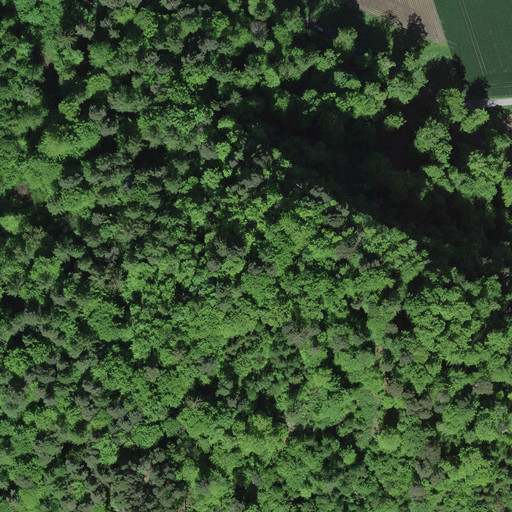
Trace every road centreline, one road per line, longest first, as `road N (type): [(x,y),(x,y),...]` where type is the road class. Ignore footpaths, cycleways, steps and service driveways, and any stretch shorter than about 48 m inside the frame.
road 1 (track): [(511,172),(449,108),(391,65),(251,0)]
road 2 (track): [(0,11),(42,46),(54,71),(51,86),(0,91)]
road 3 (track): [(400,511),(364,457),(319,431),(289,426)]
